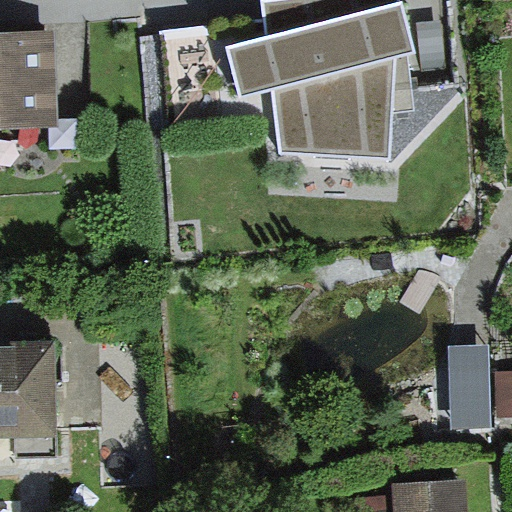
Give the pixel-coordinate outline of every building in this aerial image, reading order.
[(403,0),(263,0),(266,34),(226,45),(241,98),(272,88),(280,154),(389,158),(392,113),(414,112),(403,0)] [(58,37),(0,38),(0,136),(61,135),(58,37)] [(153,268),(89,270),(91,302),(155,300),(153,268)] [(0,323),(0,423),(15,423),(15,448),(59,447),(57,323),(0,323)] [(491,342),(450,343),(451,429),(492,428),(491,342)] [(511,366),(497,366),(497,411),(511,411),(511,366)] [(470,511),(469,470),(395,474),(397,511),(470,511)]
